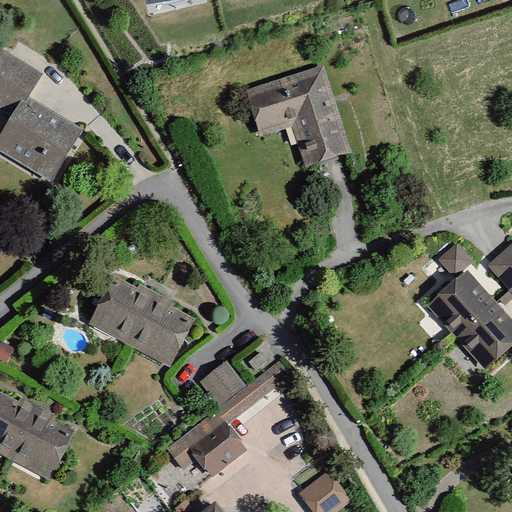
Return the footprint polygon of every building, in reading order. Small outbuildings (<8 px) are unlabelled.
[(0,159),(49,190),(84,135),(33,103),(47,81),(4,54),(0,60),(0,110),(15,119),(0,142),(0,159)] [(326,73),(247,96),(260,142),(295,132),(307,175),(352,163),(326,73)] [(511,240),(491,260),(511,282),(511,240)] [(457,243),(439,259),(455,277),(473,261),(457,243)] [(511,325),(469,277),(428,314),(485,378),(511,353),(511,325)] [(116,283),(92,330),(175,371),(199,324),(116,283)] [(228,403),(171,446),(185,465),(199,459),(214,479),(254,449),(234,422),(298,374),(285,358),(248,385),(230,361),(209,378),(228,403)] [(79,435),(0,397),(0,460),(54,486),(79,435)] [(332,468),(302,491),(318,511),(336,511),(355,498),(332,468)]
